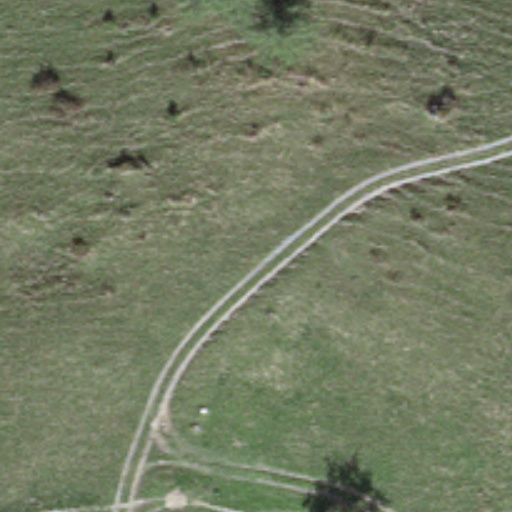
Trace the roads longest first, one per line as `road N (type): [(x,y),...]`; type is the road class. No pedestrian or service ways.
road 1 (track): [(120,511),(128,476),(187,352),(348,209),(408,176),(511,153)]
road 2 (track): [(376,511),(328,490),(142,443)]
